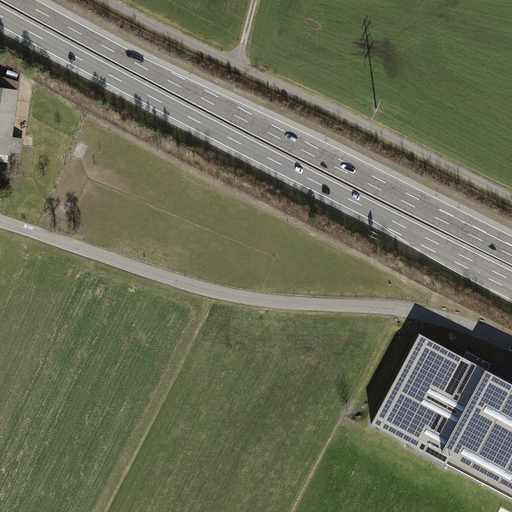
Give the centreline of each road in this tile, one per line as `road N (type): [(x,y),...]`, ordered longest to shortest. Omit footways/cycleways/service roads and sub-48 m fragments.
road 1 (motorway): [(0,16),(511,280)]
road 2 (motorway): [(511,251),(22,0)]
road 3 (track): [(106,0),(511,198)]
road 4 (unclassified): [(215,292),(283,306),(424,314),(511,343)]
road 5 (residential): [(0,221),(215,292)]
